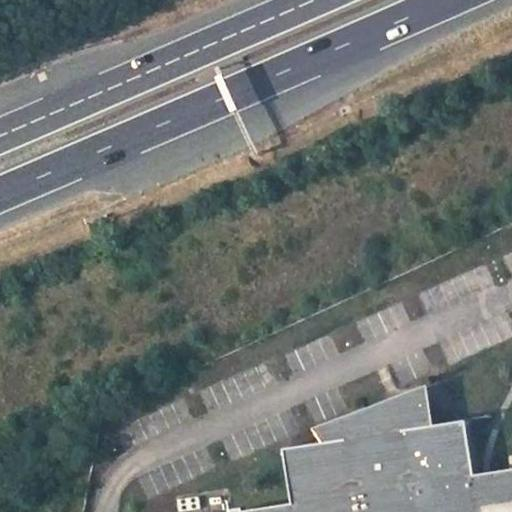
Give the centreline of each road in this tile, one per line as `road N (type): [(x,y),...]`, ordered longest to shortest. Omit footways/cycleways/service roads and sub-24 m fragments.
road 1 (motorway): [(0,192),(441,0)]
road 2 (unknown): [(105,511),(111,490),(132,470),(511,294)]
road 3 (motorway): [(313,0),(0,134)]
